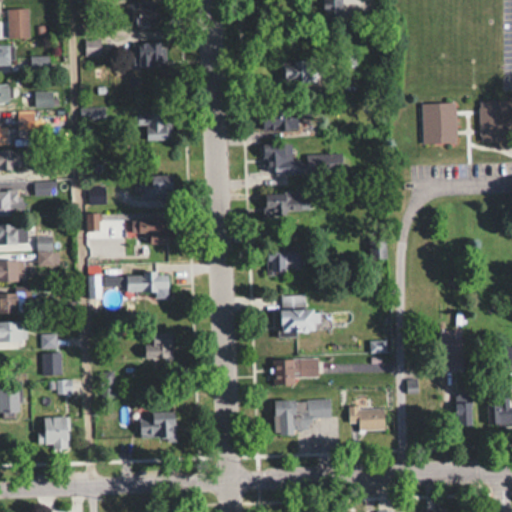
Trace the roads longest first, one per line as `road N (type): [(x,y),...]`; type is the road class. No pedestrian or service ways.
road 1 (residential): [(0,485),(511,464)]
road 2 (residential): [(232,511),(212,0)]
road 3 (residential): [(398,469),(403,180)]
